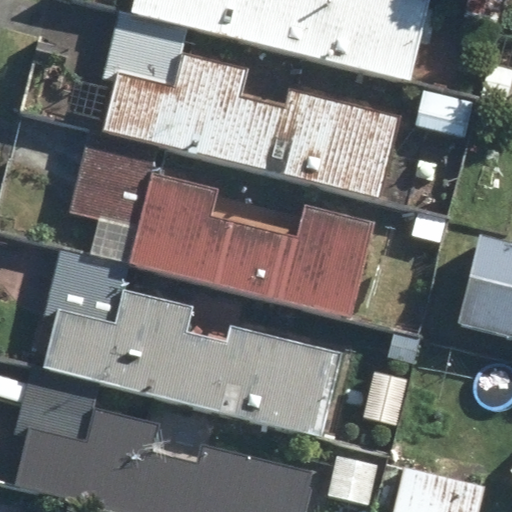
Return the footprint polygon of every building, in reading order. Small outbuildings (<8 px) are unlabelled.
[(143,0),(139,16),(416,88),(439,3),(427,0),(143,0)] [(194,39),(118,19),(106,88),(122,91),(115,131),(389,205),(411,122),(187,62),(194,39)] [(104,259),(140,267),(361,324),(386,228),(314,210),(304,245),(222,224),(230,192),(167,176),(174,153),(94,132),(80,219),(110,224),(104,259)] [(511,241),(490,237),(469,337),(511,346),(511,241)] [(140,267),(104,259),(59,251),(39,376),(330,438),(350,345),(133,298),(140,267)] [(421,375),(373,371),(368,427),(416,431),(421,375)] [(39,376),(37,376),(8,503),(49,511),(312,511),(321,474),(215,450),(211,468),(155,455),(162,422),(100,408),(104,391),(39,376)] [(392,462),(341,453),(333,501),(384,510),(392,462)] [(484,511),(492,481),(408,462),(396,511),(484,511)]
